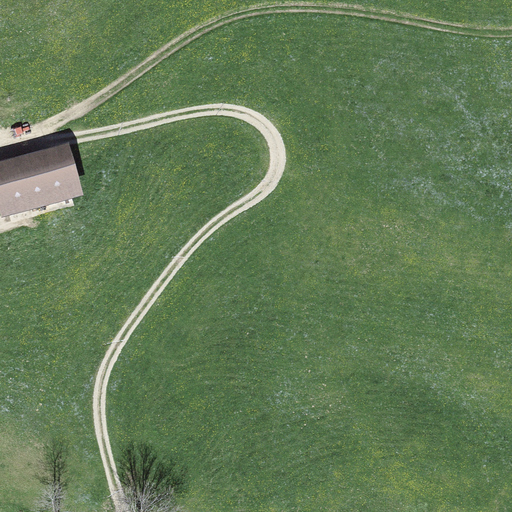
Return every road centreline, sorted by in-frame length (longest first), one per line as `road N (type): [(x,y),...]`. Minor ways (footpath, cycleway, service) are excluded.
road 1 (track): [(0,142),(61,139),(219,108),(258,120),(277,145),(275,175),(202,234),(106,365),(99,417),(125,511)]
road 2 (track): [(44,140),(200,29),(260,9),(333,8),(511,29)]
